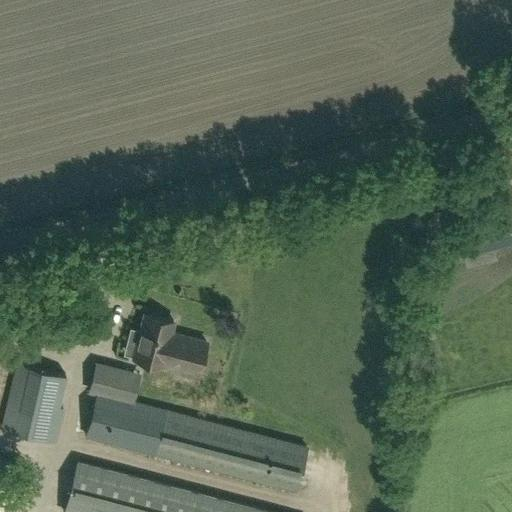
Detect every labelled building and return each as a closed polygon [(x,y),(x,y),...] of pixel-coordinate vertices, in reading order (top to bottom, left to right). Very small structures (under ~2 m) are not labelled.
[(465,255),(511,243),(511,214),(458,228),(465,255)] [(139,331),(130,329),(126,345),(135,347),(133,357),(161,365),(173,322),(144,314),(139,331)] [(58,405),(65,374),(16,363),(2,426),(54,439),(62,406),(58,405)] [(306,447),(132,402),(139,375),(96,364),(89,391),(96,393),(85,435),(295,490),(306,447)] [(281,511),(77,459),(63,511),(281,511)]
